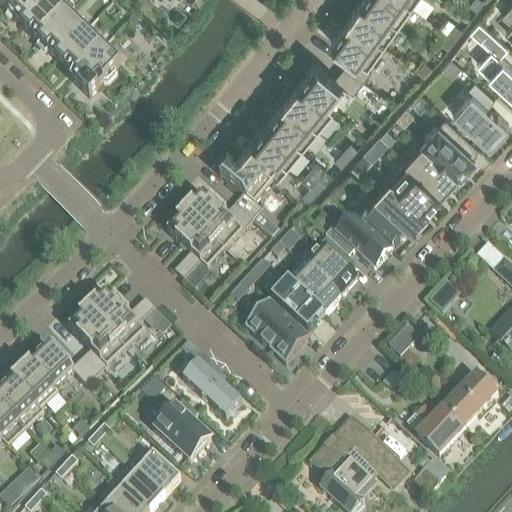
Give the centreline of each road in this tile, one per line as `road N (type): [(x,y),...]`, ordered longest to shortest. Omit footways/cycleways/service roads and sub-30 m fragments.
road 1 (residential): [(286,414),(511,171)]
road 2 (residential): [(107,231),(308,0)]
road 3 (residential): [(286,414),(107,231)]
road 4 (residential): [(0,336),(107,231)]
road 5 (residential): [(200,511),(286,414)]
